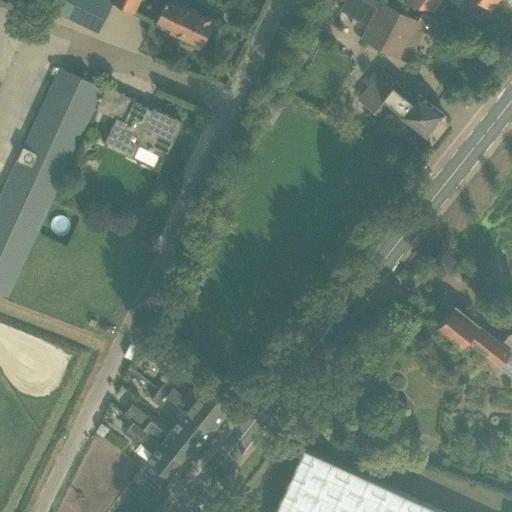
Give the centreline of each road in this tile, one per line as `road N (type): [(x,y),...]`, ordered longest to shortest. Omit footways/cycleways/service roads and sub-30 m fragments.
road 1 (unclassified): [(42,511),(285,0)]
road 2 (primary): [(183,511),(511,100)]
